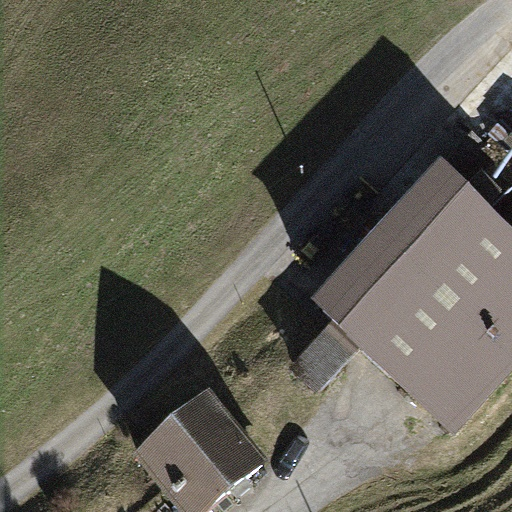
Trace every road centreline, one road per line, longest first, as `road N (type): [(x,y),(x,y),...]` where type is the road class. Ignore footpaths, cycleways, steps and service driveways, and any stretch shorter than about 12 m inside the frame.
road 1 (track): [(0,505),(323,201),(458,44),(511,6)]
road 2 (track): [(511,423),(479,458),(351,458)]
